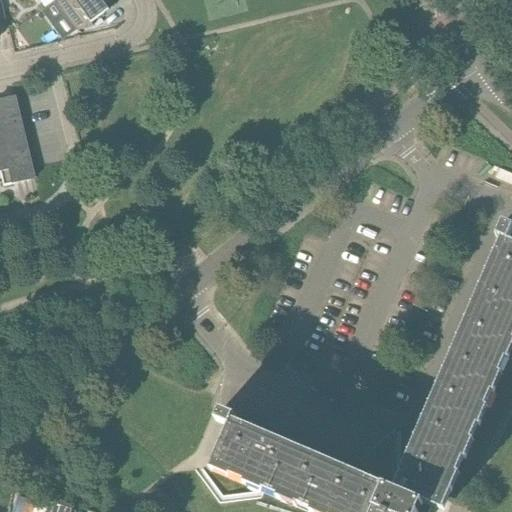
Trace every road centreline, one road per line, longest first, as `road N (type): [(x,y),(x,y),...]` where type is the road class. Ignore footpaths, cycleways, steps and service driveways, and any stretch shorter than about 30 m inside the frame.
road 1 (residential): [(181,293),(235,356),(378,421),(398,417),(488,211),(421,167),(397,130)]
road 2 (residential): [(181,293),(397,130)]
road 3 (residential): [(0,449),(181,293)]
road 4 (track): [(0,307),(166,258),(175,257),(196,282)]
road 5 (residential): [(0,223),(47,211),(70,192),(77,170),(50,62)]
road 6 (residential): [(50,62),(134,49),(148,23),(148,0)]
road 7 (residential): [(397,130),(497,62)]
